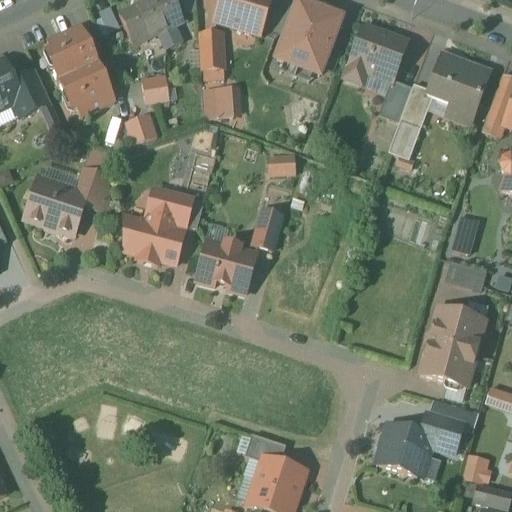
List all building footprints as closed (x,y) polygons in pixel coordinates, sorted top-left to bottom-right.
[(171,0),(157,0),(144,6),(158,38),(174,30),(183,26),(171,0)] [(195,0),(183,0),(185,16),(196,15),(195,0)] [(222,0),(215,25),(259,39),(270,1),(267,1),(267,0),(222,0)] [(144,6),(118,18),(133,49),(158,38),(144,6)] [(299,7),(276,63),(318,79),(340,23),(299,7)] [(98,21),(111,38),(121,31),(108,13),(98,21)] [(80,30),(46,46),(56,66),(52,75),(57,87),(97,69),(93,58),(93,57),(92,58),(88,49),(89,49),(89,48),(88,49),(80,30)] [(174,30),(158,38),(165,54),(182,47),(174,30)] [(408,47),(362,30),(343,82),(361,89),(365,77),(393,87),(408,47)] [(216,38),(198,39),(200,75),(203,75),(223,73),(224,73),(224,72),(218,72),(216,38)] [(131,77),(116,46),(104,52),(120,86),(122,87),(141,84),(140,76),(131,77)] [(489,78),(441,60),(428,95),(456,106),(452,117),(472,124),(489,78)] [(3,65),(0,65),(0,114),(14,108),(21,105),(13,86),(3,65)] [(97,69),(57,87),(63,98),(71,102),(81,122),(114,107),(106,89),(107,88),(106,88),(102,79),(103,79),(102,78),(102,79),(97,69)] [(223,73),(203,75),(203,83),(224,82),(223,73)] [(35,76),(13,86),(21,105),(14,108),(20,122),(41,113),(50,108),(35,76)] [(511,83),(502,79),(485,125),(503,131),(503,130),(504,127),(503,127),(511,103),(511,83)] [(141,84),(145,110),(169,106),(165,80),(141,84)] [(398,87),(385,121),(378,119),(378,120),(399,128),(400,125),(411,94),(412,93),(398,87)] [(411,94),(400,125),(416,131),(427,100),(411,94)] [(231,95),(204,97),(206,123),(233,121),(231,95)] [(511,103),(503,127),(504,127),(503,130),(511,133),(511,103)] [(67,142),(51,108),(50,108),(41,113),(57,147),(67,142)] [(149,119),(124,128),(132,150),(157,142),(149,119)] [(298,181),(298,161),(270,161),(270,181),(298,181)] [(511,162),(509,162),(503,165),(501,171),(503,177),(507,179),(501,195),(511,198),(511,162)] [(109,184),(90,177),(84,196),(92,199),(87,213),(110,220),(109,184)] [(86,202),(49,190),(47,186),(41,184),(36,187),(34,193),(36,197),(27,225),(43,230),(46,234),(55,237),(59,235),(73,240),(86,202)] [(203,208),(173,200),(167,224),(167,226),(185,231),(197,234),(203,208)] [(281,221),(262,216),(253,250),(272,255),(281,221)] [(167,224),(147,219),(146,221),(148,222),(146,229),(124,223),(124,257),(138,260),(137,265),(157,270),(159,266),(175,270),(185,231),(167,226),(167,224)] [(473,259),(481,225),(461,220),(453,254),(473,259)] [(240,252),(224,248),(223,252),(207,247),(196,286),(215,291),(216,287),(227,290),(226,294),(244,299),(255,260),(239,256),(240,252)] [(484,295),(489,274),(452,266),(447,287),(484,295)] [(484,326),(438,313),(420,380),(466,392),(484,326)] [(463,428),(427,417),(420,440),(432,444),(430,450),(454,458),(463,428)] [(420,440),(388,431),(376,469),(417,482),(422,463),(426,465),(430,450),(432,444),(420,440)] [(285,451),(251,440),(244,462),(262,467),(263,464),(280,469),(285,451)] [(463,483),(488,489),(495,465),(470,458),(463,483)] [(280,469),(263,464),(262,467),(248,509),(255,511),(293,511),(305,477),(280,469)] [(479,490),(468,487),(464,500),(475,503),(479,490)] [(506,511),(510,497),(479,490),(475,503),(474,508),(490,511),(506,511)]
